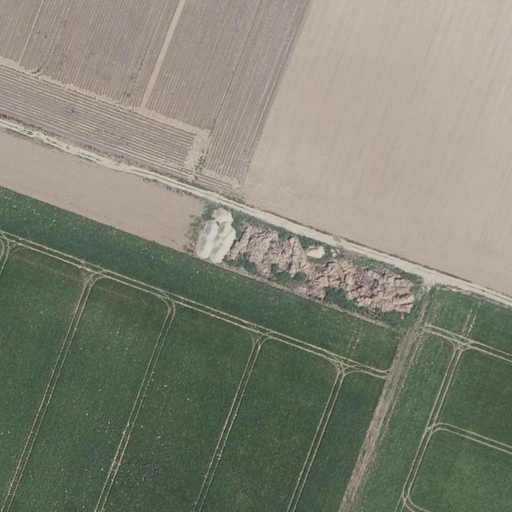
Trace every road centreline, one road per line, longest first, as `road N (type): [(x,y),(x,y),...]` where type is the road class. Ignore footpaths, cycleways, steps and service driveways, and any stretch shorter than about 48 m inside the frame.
road 1 (track): [(0,121),(511,302)]
road 2 (track): [(432,273),(346,511)]
